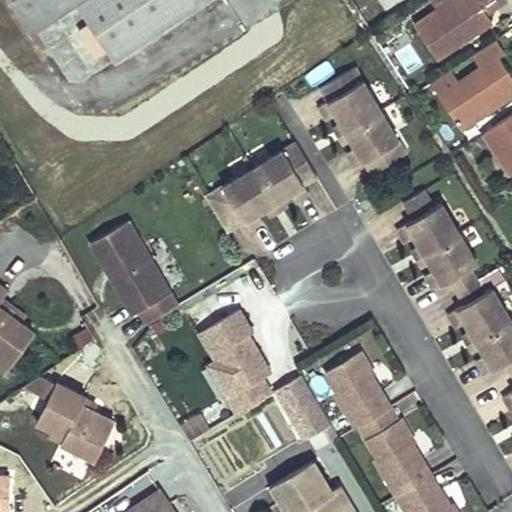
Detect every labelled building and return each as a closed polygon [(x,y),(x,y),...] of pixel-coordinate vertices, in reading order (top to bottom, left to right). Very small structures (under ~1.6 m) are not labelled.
[(15,0),(36,31),(77,4),(116,62),(208,0),(15,0)] [(503,0),(447,0),(414,22),(437,57),(492,20),(487,11),(503,0)] [(506,50),(497,35),(473,51),(482,64),(441,93),(458,120),(487,101),(490,106),(511,92),(511,72),(500,54),(506,50)] [(362,79),(355,66),(320,86),(328,99),(362,79)] [(398,139),(362,79),(328,99),(319,104),(327,118),(336,113),(341,122),(336,125),(345,140),(350,137),(355,146),(346,151),(354,165),(363,160),(398,139)] [(487,101),(458,120),(461,126),(490,106),(487,101)] [(511,171),(511,112),(482,132),(510,173),(511,171)] [(345,140),(336,125),(332,127),(341,142),(345,140)] [(405,152),(398,139),(363,160),(371,173),(405,152)] [(317,177),(296,142),(283,150),(303,184),(317,177)] [(303,184),(283,150),(222,186),(243,221),(248,229),(262,221),(257,212),(266,207),(269,212),(284,203),(281,198),(290,193),(295,202),(309,194),(303,184)] [(243,221),(222,186),(205,196),(225,231),(243,221)] [(432,206),(422,189),(403,201),(413,217),(432,206)] [(457,232),(439,202),(432,206),(413,217),(396,228),(404,241),(413,236),(418,245),(413,248),(418,256),(457,232)] [(286,207),(284,203),(269,212),(271,216),(286,207)] [(148,321),(179,303),(129,218),(91,240),(134,312),(140,308),(148,321)] [(475,262),(457,232),(418,256),(422,263),(427,260),(432,269),(424,274),(432,288),(448,278),(468,267),(475,262)] [(418,256),(413,248),(409,250),(418,265),(422,263),(418,256)] [(475,279),(468,267),(448,278),(456,291),(475,279)] [(483,291),(475,279),(456,291),(463,303),(483,291)] [(9,289),(0,282),(0,356),(11,365),(37,329),(24,320),(0,302),(0,301),(6,294),(9,289)] [(508,317),(490,287),(483,291),(463,303),(447,313),(455,327),(464,322),(469,330),(464,333),(469,341),(508,317)] [(31,312),(6,294),(0,301),(0,302),(24,320),(31,312)] [(226,396),(236,415),(271,394),(261,377),(269,372),(254,346),(248,349),(241,337),(247,334),(251,331),(239,311),(200,333),(216,361),(234,392),(226,396)] [(511,322),(508,317),(469,341),(473,348),(478,345),(484,354),(475,359),(483,373),(504,361),(511,356),(511,322)] [(469,341),(464,333),(460,336),(469,350),(473,348),(469,341)] [(248,349),(254,346),(247,334),(241,337),(248,349)] [(347,411),(356,426),(359,425),(390,406),(367,368),(370,366),(360,350),(326,371),(349,409),(347,411)] [(208,366),(226,396),(234,392),(216,361),(208,366)] [(58,381),(43,373),(27,386),(51,397),(58,381)] [(303,376),(276,392),(303,440),(322,429),(331,424),(303,376)] [(88,397),(58,381),(51,397),(39,421),(54,427),(52,430),(65,437),(64,439),(98,457),(117,419),(96,409),(85,403),(88,397)] [(511,388),(502,395),(510,409),(511,407),(511,388)] [(85,403),(96,409),(99,402),(88,397),(85,403)] [(359,425),(366,438),(398,419),(390,406),(359,425)] [(397,494),(431,473),(408,435),(411,433),(401,417),(398,419),(366,438),(390,476),(387,478),(397,494)] [(339,437),(331,424),(322,429),(330,442),(339,437)] [(332,490),(313,461),(271,487),(286,511),(355,511),(340,485),(332,490)] [(0,471),(0,508),(9,508),(8,471),(0,471)] [(411,511),(457,511),(456,510),(454,511),(431,473),(397,494),(406,509),(409,508),(411,511)] [(174,511),(158,488),(122,511),(174,511)]
